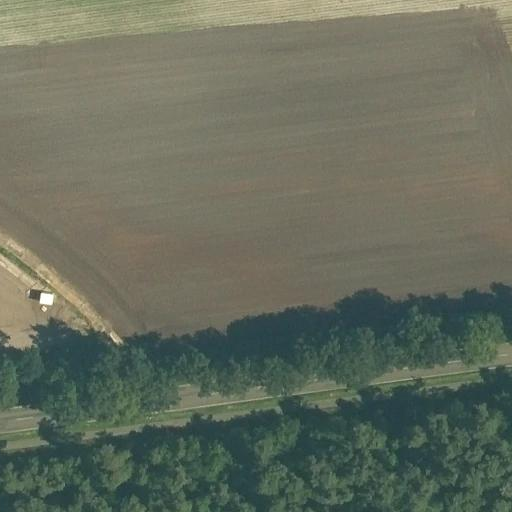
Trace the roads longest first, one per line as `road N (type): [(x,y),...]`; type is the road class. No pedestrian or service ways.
road 1 (tertiary): [(0,426),(511,358)]
road 2 (track): [(120,409),(114,308),(0,234)]
